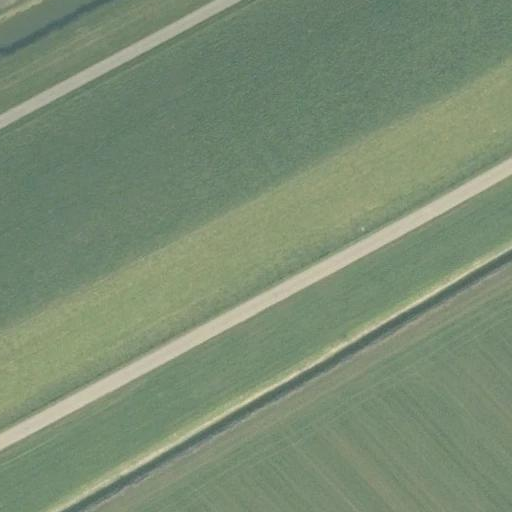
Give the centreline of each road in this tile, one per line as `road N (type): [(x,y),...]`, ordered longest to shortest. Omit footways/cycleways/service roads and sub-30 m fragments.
road 1 (unclassified): [(0,441),(511,163)]
road 2 (unclassified): [(228,0),(0,122)]
